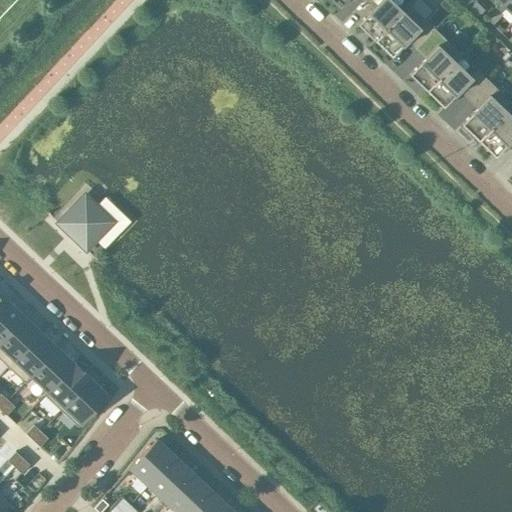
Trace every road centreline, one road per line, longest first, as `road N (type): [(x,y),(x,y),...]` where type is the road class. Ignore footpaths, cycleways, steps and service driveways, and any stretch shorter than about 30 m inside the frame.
road 1 (residential): [(511,216),(287,0)]
road 2 (unclassified): [(152,389),(0,234)]
road 3 (residential): [(282,511),(152,389)]
road 4 (residential): [(152,389),(54,511)]
